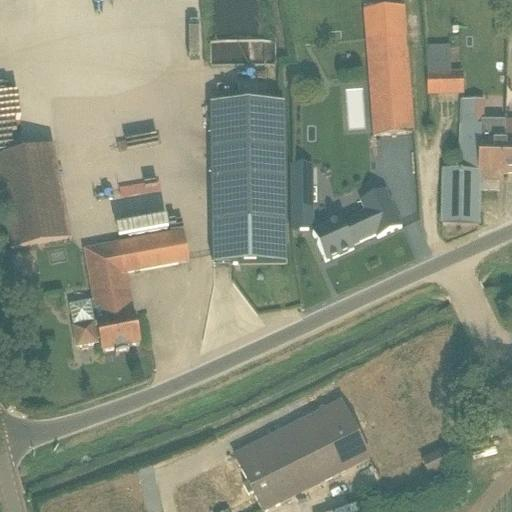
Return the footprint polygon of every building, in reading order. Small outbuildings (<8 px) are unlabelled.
[(366,35),(372,122),(411,119),(403,8),(364,11),(364,12),(366,35)] [(464,71),(451,71),(451,45),(428,45),(427,95),(464,96),(464,71)] [(0,97),(0,122),(28,123),(28,98),(0,97)] [(286,265),(284,106),(211,106),(213,266),(286,265)] [(511,174),(511,140),(480,141),(480,127),(461,126),(460,171),(460,173),(479,174),(511,174)] [(0,157),(0,190),(11,253),(71,242),(53,148),(0,157)] [(318,167),(290,167),(291,223),(319,223),(319,207),(318,167)] [(478,228),(479,174),(460,173),(460,171),(444,171),(442,226),(478,228)] [(357,204),(362,215),(341,224),(341,223),(312,235),(325,263),(353,251),(352,247),(376,237),(377,240),(401,229),(384,191),(357,204)] [(84,252),(94,302),(69,307),(73,329),(76,346),(80,348),(94,346),(96,342),(100,341),(103,353),(140,346),(134,317),(133,318),(125,274),(188,263),(183,233),(84,252)] [(341,404),(276,437),(234,458),(248,484),(244,486),(249,495),(252,493),(261,511),(268,511),(370,461),(341,404)]
